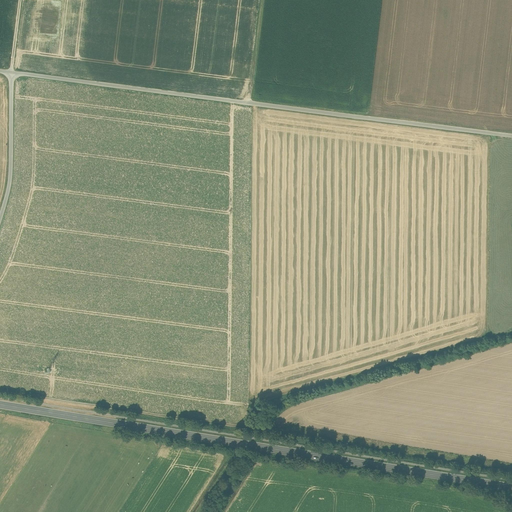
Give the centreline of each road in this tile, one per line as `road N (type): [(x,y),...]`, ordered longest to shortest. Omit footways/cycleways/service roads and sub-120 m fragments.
road 1 (secondary): [(511,487),(0,403)]
road 2 (unclassified): [(511,135),(11,72)]
road 3 (track): [(0,390),(331,441)]
road 4 (unclassified): [(11,72),(10,183),(0,217)]
